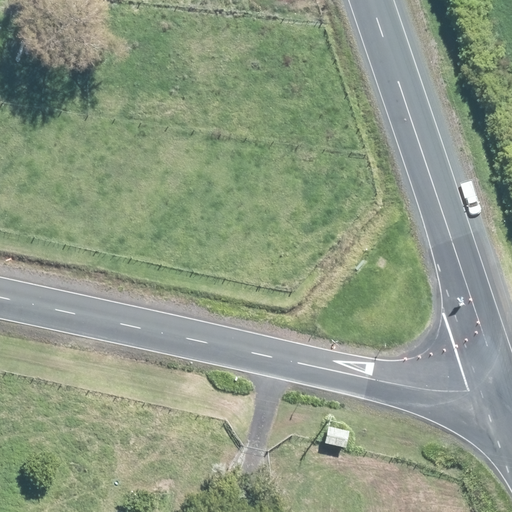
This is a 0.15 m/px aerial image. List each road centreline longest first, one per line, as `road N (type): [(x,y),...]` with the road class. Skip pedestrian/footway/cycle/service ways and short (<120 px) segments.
road 1 (unclassified): [(496,379),(426,390),(0,295)]
road 2 (tertiary): [(496,379),(371,0)]
